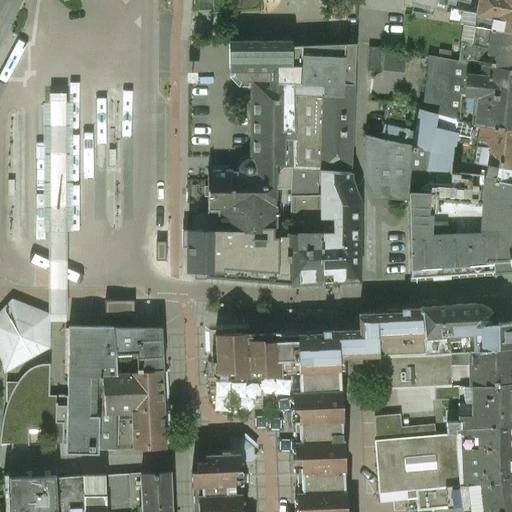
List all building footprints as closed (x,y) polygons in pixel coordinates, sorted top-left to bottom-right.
[(212,0),(214,14),(262,10),(260,0),(212,0)] [(413,0),(412,6),(445,14),(447,5),(455,7),(456,0),(466,2),(467,0),(413,0)] [(511,0),(478,0),(478,5),(475,26),(511,32),(511,0)] [(465,12),(451,10),(449,23),(475,26),(478,5),(465,12)] [(511,32),(475,26),(472,44),(470,61),(483,64),(511,69),(511,32)] [(291,41),(229,41),(228,72),(234,72),(234,75),(240,81),(250,81),(251,80),(268,80),(268,79),(284,80),(284,81),(291,81),(290,47),(291,47),(291,41)] [(472,44),(460,43),(458,61),(470,63),(470,61),(472,44)] [(291,47),(290,47),(291,81),(292,81),(291,168),(315,169),(319,169),(349,171),(354,59),(367,59),(368,48),(368,45),(354,44),(291,47)] [(381,48),(368,48),(367,59),(367,71),(380,72),(381,48)] [(458,61),(425,57),(422,113),(436,116),(456,121),(477,126),(483,64),(470,61),(470,63),(458,61)] [(511,69),(483,64),(477,126),(480,127),(511,131),(511,69)] [(268,80),(251,80),(250,81),(250,100),(246,104),(246,115),(250,118),(251,159),(246,160),(243,162),(240,165),(239,167),(238,170),(208,170),(207,213),(275,212),(275,173),(277,173),(283,167),(291,168),(292,81),(291,81),(284,81),(284,80),(268,79),(268,80)] [(47,318),(44,318),(43,325),(66,325),(66,310),(65,97),(47,97),(47,318)] [(422,113),(417,134),(415,145),(411,144),(411,181),(427,182),(427,171),(451,172),(451,171),(451,158),(452,159),(455,135),(432,131),(436,116),(422,113)] [(477,126),(456,121),(455,135),(452,159),(474,163),(475,161),(473,161),(480,127),(477,126)] [(417,134),(386,127),(383,138),(411,144),(415,145),(417,134)] [(511,131),(480,127),(473,161),(475,161),(488,163),(511,168),(511,131)] [(383,138),(364,135),(362,177),(372,197),(411,199),(411,181),(411,144),(383,138)] [(411,210),(511,207),(511,168),(488,163),(485,174),(451,171),(451,172),(451,183),(427,182),(411,181),(411,199),(411,210)] [(315,169),(291,168),(291,196),(314,196),(315,169)] [(349,171),(319,169),(318,196),(320,196),(355,195),(349,180),(349,171)] [(355,195),(320,196),(321,218),(333,218),(334,233),(322,234),(322,282),(358,280),(357,226),(358,226),(357,205),(355,195)] [(314,196),(291,196),(291,212),(289,234),(322,234),(321,218),(320,196),(318,196),(314,196)] [(511,207),(411,210),(411,253),(511,247),(511,207)] [(207,213),(197,214),(192,218),(192,231),(187,231),(187,273),(207,273),(207,277),(290,284),(289,239),(273,237),(273,229),(275,229),(275,212),(207,213)] [(322,234),(289,234),(289,239),(290,284),(322,282),(322,234)] [(511,247),(411,253),(411,277),(511,270),(511,247)] [(474,326),(495,323),(492,315),(487,310),(481,306),(475,305),(472,305),(456,306),(421,308),(423,336),(423,337),(440,336),(461,335),(474,334),(474,326)] [(44,318),(13,306),(0,320),(0,343),(7,366),(44,346),(43,325),(44,318)] [(412,311),(366,314),(359,321),(359,330),(360,358),(377,357),(379,357),(378,339),(423,336),(421,308),(412,309),(412,311)] [(474,326),(474,334),(474,351),(511,347),(511,321),(495,323),(474,326)] [(248,325),(204,327),(205,354),(216,354),(215,336),(248,334),(248,325)] [(112,330),(71,330),(70,397),(69,444),(69,450),(95,451),(95,416),(89,416),(89,377),(103,377),(103,375),(116,375),(117,375),(117,370),(115,350),(114,350),(112,330)] [(160,331),(112,330),(114,350),(115,350),(117,370),(127,369),(127,374),(162,372),(160,331)] [(248,334),(215,336),(216,354),(217,378),(282,375),(281,374),(299,373),(300,391),(293,392),(297,487),(297,511),(345,511),(345,490),(344,471),(341,390),(340,390),(340,372),(339,359),(360,358),(359,330),(248,334)] [(474,334),(461,335),(462,352),(470,351),(474,351),(474,334)] [(423,336),(378,339),(379,357),(425,356),(423,337),(423,336)] [(440,336),(423,337),(425,356),(441,355),(440,336)] [(511,347),(474,351),(470,351),(470,352),(469,385),(483,385),(483,384),(511,383),(511,347)] [(470,352),(451,353),(451,354),(451,386),(469,385),(470,352)] [(379,357),(377,357),(381,390),(434,387),(451,386),(451,354),(441,355),(425,356),(379,357)] [(41,364),(38,365),(33,367),(29,370),(26,372),(23,375),(18,381),(19,382),(18,383),(6,383),(6,402),(8,402),(7,404),(3,416),(2,426),(0,441),(0,445),(1,445),(1,444),(28,443),(28,446),(29,446),(29,430),(47,430),(47,446),(48,446),(48,445),(55,446),(55,448),(56,449),(56,444),(69,444),(70,397),(49,396),(50,364),(45,364),(41,364)] [(117,375),(116,375),(103,375),(103,377),(105,412),(125,411),(125,412),(131,412),(164,411),(162,372),(127,374),(117,375)] [(511,383),(483,384),(483,385),(469,385),(451,386),(434,387),(434,400),(454,400),(454,398),(458,398),(458,423),(458,429),(511,424),(511,383)] [(164,411),(131,412),(133,451),(166,449),(164,411)] [(400,414),(374,417),(374,436),(375,441),(401,438),(401,427),(400,414)] [(458,423),(445,423),(447,435),(456,434),(456,429),(458,429),(458,423)] [(457,454),(511,450),(511,424),(458,429),(456,429),(456,434),(457,454)] [(430,425),(401,427),(401,438),(430,436),(429,434),(430,433),(430,425)] [(375,441),(374,441),(379,494),(406,491),(432,489),(460,486),(457,454),(456,434),(447,435),(430,436),(401,438),(375,441)] [(244,438),(235,439),(234,436),(230,440),(230,451),(240,450),(242,452),(242,462),(253,461),(256,457),(254,456),(254,446),(256,445),(245,435),(244,438)] [(511,450),(457,454),(460,486),(511,480),(511,450)] [(240,511),(238,454),(205,455),(205,463),(197,472),(192,472),(193,511),(240,511)] [(170,511),(169,473),(140,475),(142,511),(170,511)] [(105,475),(84,476),(86,511),(106,511),(105,478),(105,475)] [(142,511),(140,475),(129,476),(131,511),(142,511)] [(86,511),(84,476),(56,478),(59,510),(58,511),(86,511)] [(125,511),(124,477),(105,478),(106,511),(125,511)] [(56,478),(9,480),(11,511),(58,511),(59,510),(56,478)] [(511,480),(460,486),(432,489),(434,510),(439,509),(461,507),(461,511),(493,511),(511,510),(511,480)] [(432,489),(406,491),(408,511),(434,510),(432,489)]
